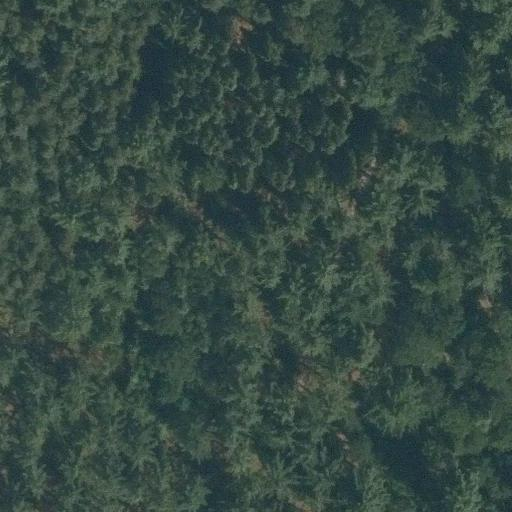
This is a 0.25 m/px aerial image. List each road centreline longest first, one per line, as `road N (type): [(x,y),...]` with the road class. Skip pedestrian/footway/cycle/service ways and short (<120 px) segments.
road 1 (track): [(357,0),(407,77),(334,249),(290,389),(265,511)]
road 2 (track): [(511,356),(481,293),(407,77),(217,0)]
road 3 (track): [(511,132),(407,77),(464,0)]
road 4 (track): [(0,144),(96,0)]
